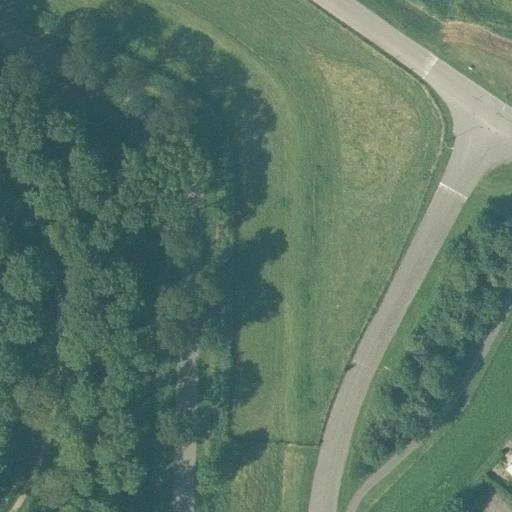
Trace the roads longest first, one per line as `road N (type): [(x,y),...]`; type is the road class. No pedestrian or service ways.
road 1 (unclassified): [(184,511),(194,153),(159,111),(0,28)]
road 2 (unclassified): [(323,511),(362,374),(491,112)]
road 3 (unclassified): [(491,112),(330,0)]
